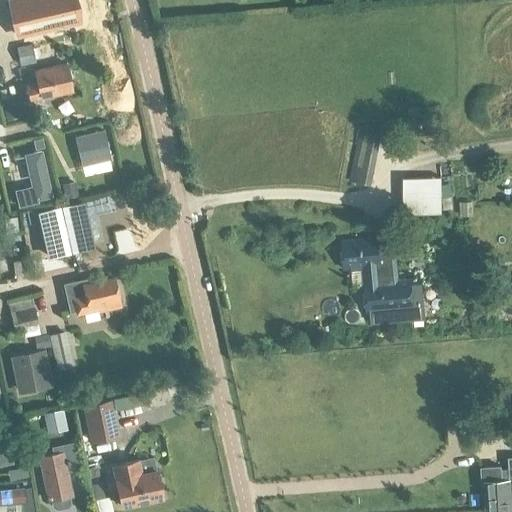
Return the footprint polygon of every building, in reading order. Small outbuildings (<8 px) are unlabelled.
[(73,0),(24,0),(32,33),(79,22),(73,0)] [(27,46),(17,48),(21,65),(30,62),(27,46)] [(66,64),(34,70),(36,82),(25,84),(28,100),(71,92),(66,64)] [(16,68),(17,78),(34,76),(33,66),(16,68)] [(14,104),(3,106),(6,120),(17,118),(14,104)] [(444,114),(414,116),(415,134),(445,132),(444,114)] [(105,130),(75,137),(82,166),(112,159),(105,130)] [(42,138),(33,140),(35,150),(45,147),(42,138)] [(32,187),(16,190),(19,205),(35,201),(53,197),(42,150),(24,154),(32,187)] [(373,168),(354,166),(351,179),(371,183),(373,168)] [(75,181),(62,185),(65,199),(79,196),(75,181)] [(116,208),(113,194),(106,195),(109,209),(116,208)] [(90,246),(81,205),(58,210),(67,251),(90,246)] [(58,210),(41,214),(51,255),(67,251),(58,210)] [(377,240),(342,242),(344,269),(364,268),(367,313),(370,313),(371,313),(371,323),(424,318),(422,280),(410,281),(395,282),(392,239),(377,240)] [(99,311),(119,306),(113,277),(87,283),(87,280),(65,285),(71,311),(75,310),(76,314),(99,309),(99,311)] [(137,291),(126,292),(127,317),(138,316),(137,291)] [(37,324),(33,305),(9,310),(14,330),(22,329),(37,324)] [(66,331),(50,335),(58,370),(74,367),(66,331)] [(48,334),(34,337),(37,350),(51,347),(48,334)] [(34,352),(11,357),(17,386),(34,382),(36,390),(52,386),(46,357),(36,360),(34,352)] [(119,437),(112,400),(83,405),(90,442),(119,437)] [(5,427),(0,428),(0,465),(13,463),(5,427)] [(72,496),(63,451),(54,452),(54,455),(40,458),(49,501),(52,500),(54,507),(57,509),(68,507),(70,504),(69,496),(72,496)] [(92,467),(110,463),(108,455),(90,458),(92,467)] [(502,466),(481,468),(482,484),(483,484),(484,484),(485,511),(502,510),(511,510),(511,509),(511,457),(509,458),(510,470),(510,473),(502,474),(502,473),(502,470),(502,466)] [(110,464),(112,477),(104,478),(108,492),(117,490),(121,506),(162,497),(156,471),(139,475),(136,459),(110,464)] [(10,480),(29,476),(27,467),(8,471),(10,480)] [(0,490),(0,511),(5,511),(5,510),(16,508),(16,503),(24,502),(22,488),(0,490)] [(113,511),(110,497),(96,500),(98,511),(117,511),(114,511),(113,511)]
